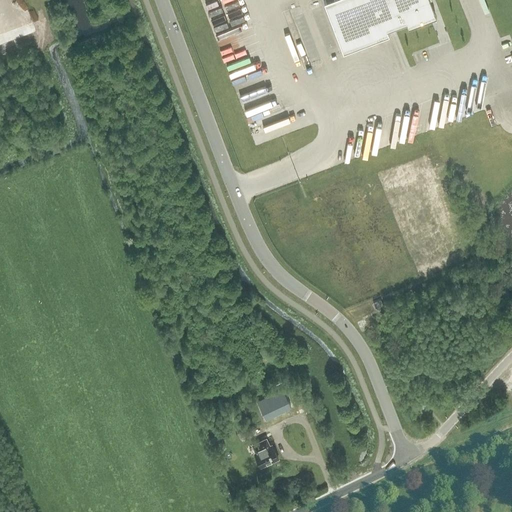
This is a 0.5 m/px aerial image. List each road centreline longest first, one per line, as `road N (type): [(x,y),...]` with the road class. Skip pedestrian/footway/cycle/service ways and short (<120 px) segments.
road 1 (secondary): [(409,459),(361,347),(282,278),(254,239),(160,0)]
road 2 (unknown): [(472,0),(483,45),(473,66),(329,113)]
road 3 (unclassified): [(511,358),(409,459)]
road 4 (secondary): [(301,511),(409,459)]
